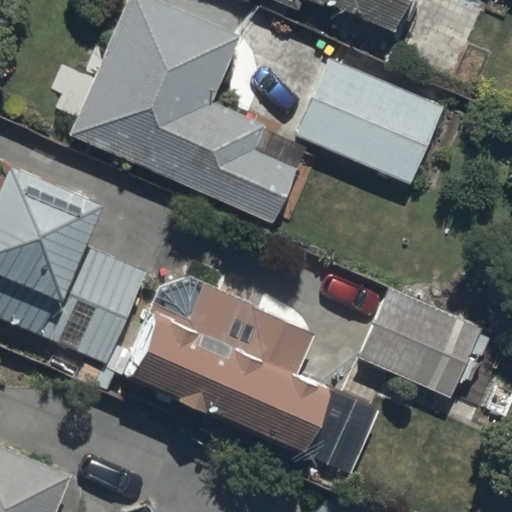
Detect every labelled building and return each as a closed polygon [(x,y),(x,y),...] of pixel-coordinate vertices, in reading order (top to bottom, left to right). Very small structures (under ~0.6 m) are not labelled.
[(120,0),(64,130),(268,218),(292,162),(249,144),(260,120),(207,97),(236,30),(166,0),(120,0)] [(296,0),(321,0),(385,27),(396,0),(285,0),(295,4),(296,0)] [(292,131),(407,179),(439,102),(324,55),(292,131)] [(0,166),(0,313),(102,357),(141,267),(76,239),(95,196),(4,158),(0,166)] [(120,367),(297,443),(323,383),(293,369),(311,328),(199,279),(184,313),(150,298),(120,367)] [(385,285),(356,354),(447,393),(476,324),(385,285)] [(0,511),(48,511),(66,470),(0,442),(0,511)]
